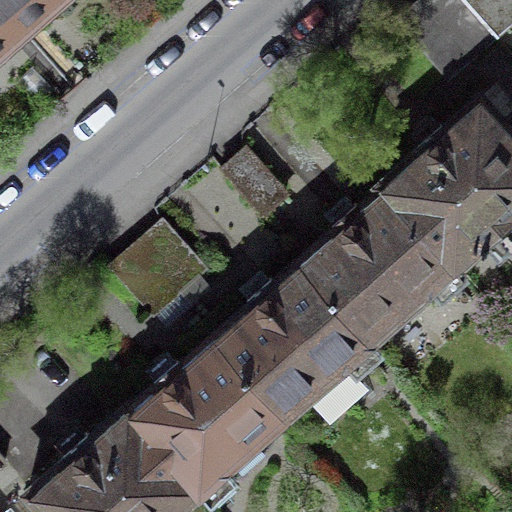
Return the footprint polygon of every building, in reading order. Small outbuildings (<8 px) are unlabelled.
[(31,19),(52,0),(0,0),(0,3),(21,27),(31,19)] [(496,36),(498,35),(466,0),(416,0),(399,15),(398,15),(396,17),(440,67),(442,66),(442,65),(462,47),(468,53),(465,56),(467,58),(494,34),(496,36)] [(511,0),(466,0),(498,35),(499,34),(497,32),(511,18),(511,0)] [(0,45),(11,36),(21,27),(0,3),(0,45)] [(419,144),(382,177),(467,274),(456,260),(485,235),(499,251),(511,239),(511,126),(480,91),(443,123),(441,120),(437,124),(435,122),(427,129),(419,136),(421,138),(417,141),(419,144)] [(286,191),(246,146),(233,156),(221,167),(261,213),(286,191)] [(334,224),(299,255),(382,349),(383,347),(372,334),(431,282),(443,296),(467,274),(382,177),(380,179),(383,182),(358,203),(355,200),(351,204),(350,202),(342,209),(334,216),(335,218),(331,221),(334,224)] [(150,230),(137,241),(178,288),(203,266),(162,219),(150,230)] [(125,252),(112,263),(153,310),(178,288),(137,241),(125,252)] [(248,300),(214,329),(285,410),(346,357),(357,370),(382,349),(299,255),(273,278),(270,275),(266,279),(264,277),(256,284),(248,291),(250,293),(246,296),(248,300)] [(285,410),(214,329),(179,360),(176,357),(172,361),(170,359),(163,366),(155,373),(156,375),(152,378),(155,381),(130,403),(127,400),(127,401),(212,498),(237,475),(225,463),(285,410)] [(211,498),(212,498),(127,401),(89,433),(86,430),(83,434),(81,432),(73,439),(65,446),(66,448),(62,452),(65,455),(28,487),(49,511),(171,511),(170,510),(199,485),(211,498)]
